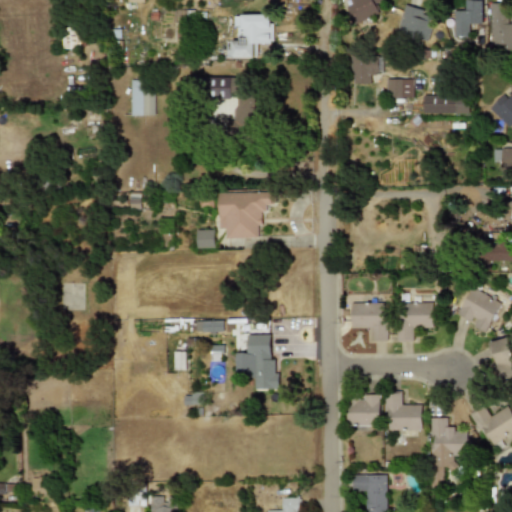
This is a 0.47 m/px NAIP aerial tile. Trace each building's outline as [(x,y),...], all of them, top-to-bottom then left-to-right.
[(381,0),(351,0),(353,5),(347,7),(353,24),(379,14),(375,2),(381,0)] [(483,23),(482,0),(465,0),(466,10),(454,10),(455,36),(470,36),(469,24),(483,23)] [(511,48),(511,24),(506,24),(506,3),(491,3),(490,49),(511,48)] [(424,10),(405,5),(396,35),(427,44),(435,18),(422,14),(424,10)] [(258,44),(272,44),(272,15),(236,15),(236,40),(228,40),(228,58),(258,58),(258,44)] [(371,84),(371,73),(382,74),(383,57),(353,56),(352,83),(371,84)] [(413,79),(386,79),(386,97),(413,97),(413,79)] [(131,115),(155,115),(155,81),(132,81),(131,115)] [(423,113),(456,114),(456,96),(423,95),(423,113)] [(511,124),(511,95),(508,100),(503,95),(489,109),(509,128),(511,124)] [(257,108),(257,96),(237,97),(238,124),(263,123),(262,108),(257,108)] [(511,148),(494,148),(493,161),(502,161),(502,177),(509,177),(509,171),(511,170),(511,148)] [(260,238),(260,226),(265,226),(265,205),(277,205),(277,192),(220,193),(221,229),(227,229),(227,238),(260,238)] [(197,230),(197,248),(215,248),(214,230),(197,230)] [(511,261),(511,242),(481,241),(480,261),(511,261)] [(83,310),(83,284),(61,284),(60,309),(83,310)] [(486,333),(501,302),(471,288),(458,315),(474,322),(472,326),(486,333)] [(352,303),(353,328),(372,328),(372,340),(388,340),(388,303),(352,303)] [(398,341),(415,341),(415,327),(434,327),(434,304),(398,304),(398,341)] [(224,332),(224,321),(197,321),(197,332),(224,332)] [(281,389),(281,373),(277,373),(277,360),(273,360),(273,335),(249,335),(250,353),(237,353),(237,375),(257,374),(257,390),(281,389)] [(511,362),(511,344),(510,337),(491,343),(498,366),(511,362)] [(422,405),(402,405),(403,392),(388,392),(387,430),(422,430),(422,405)] [(380,426),(381,395),(364,395),(364,401),(351,401),(350,425),(380,426)] [(511,433),(511,413),(508,406),(491,416),(486,409),(475,415),(493,445),(511,433)] [(448,418),(431,418),(432,473),(442,473),(442,467),(454,467),(454,456),(468,456),(467,429),(448,430),(448,418)] [(387,511),(387,475),(353,475),(353,493),(365,493),(365,511),(387,511)] [(268,510),(267,511),(298,511),(299,498),(282,498),(282,511),(268,510)]
